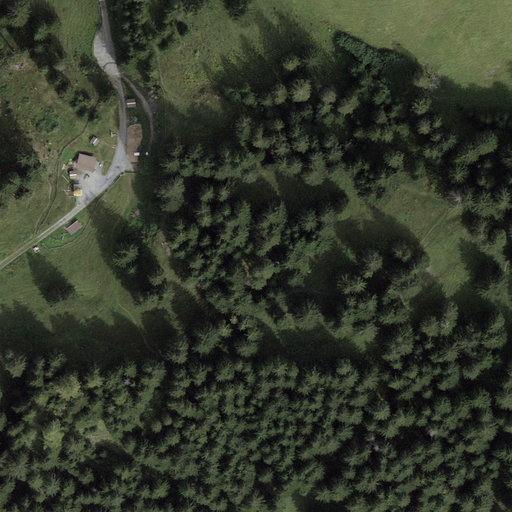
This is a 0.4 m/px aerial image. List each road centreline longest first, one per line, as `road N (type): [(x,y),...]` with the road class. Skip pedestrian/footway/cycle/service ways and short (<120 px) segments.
road 1 (track): [(119,156),(100,189),(0,266)]
road 2 (track): [(101,0),(122,113),(119,156)]
